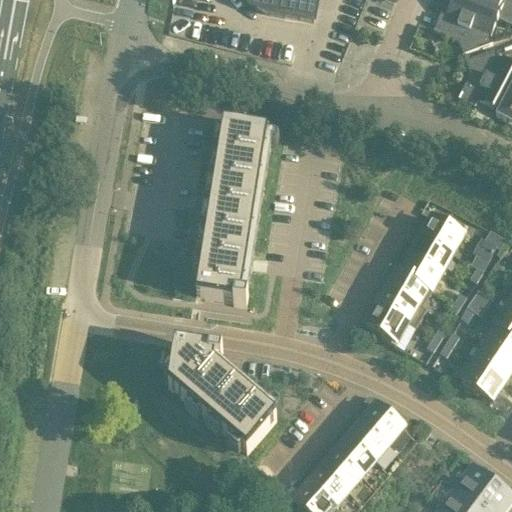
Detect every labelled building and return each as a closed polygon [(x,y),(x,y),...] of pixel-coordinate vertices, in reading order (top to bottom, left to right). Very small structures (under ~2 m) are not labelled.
[(239,0),(250,10),(268,17),(313,25),(317,0),(239,0)] [(453,0),(452,5),(498,23),(506,0),(453,0)] [(490,42),(498,23),(452,5),(439,36),(434,33),(433,36),(458,45),(462,58),(492,48),(490,42)] [(511,68),(497,60),(495,55),(465,66),(470,79),(457,103),(459,104),(462,98),(493,114),(511,77),(511,68)] [(511,88),(495,121),(511,130),(511,88)] [(224,129),(196,308),(241,315),(268,136),(224,129)] [(421,243),(452,260),(463,241),(432,223),(421,243)] [(452,260),(421,243),(411,261),(442,278),(448,267),(452,260)] [(442,278),(411,261),(401,277),(432,295),(442,278)] [(495,269),(489,279),(496,283),(502,273),(495,269)] [(476,288),(482,278),(476,273),(469,284),(476,288)] [(397,275),(387,293),(422,313),(432,295),(401,277),(397,275)] [(489,293),(495,283),(489,279),(482,289),(489,293)] [(422,313),(387,293),(381,303),(376,312),(407,330),(416,335),(421,325),(426,315),(422,313)] [(511,297),(509,302),(502,312),(511,319),(511,297)] [(453,309),(460,313),(467,303),(460,299),(453,309)] [(454,323),(460,313),(453,309),(447,319),(454,323)] [(376,312),(366,331),(383,341),(381,344),(395,352),(407,330),(376,312)] [(511,343),(511,319),(502,312),(502,313),(506,316),(495,331),(495,332),(511,343)] [(473,318),(467,314),(460,324),(467,329),(473,318)] [(487,351),(511,368),(511,343),(495,332),(494,333),(498,335),(487,351)] [(439,333),(432,343),(439,347),(445,337),(439,333)] [(446,348),(452,352),(459,342),(452,338),(446,348)] [(433,357),(439,347),(432,343),(426,353),(433,357)] [(452,352),(446,348),(439,358),(446,362),(452,352)] [(175,351),(169,392),(248,460),(278,426),(215,372),(217,357),(175,351)] [(511,378),(511,368),(487,351),(475,368),(505,388),(510,381),(511,378)] [(505,388),(475,368),(461,390),(474,399),(476,396),(492,407),(505,388)] [(363,408),(371,415),(377,408),(369,401),(363,408)] [(361,428),(388,451),(403,435),(386,419),(388,417),(378,409),(361,428)] [(350,424),(357,430),(363,423),(356,417),(350,424)] [(348,443),(375,466),(388,451),(361,428),(348,443)] [(337,439),(344,445),(350,438),(343,432),(337,439)] [(334,458),(361,481),(375,466),(348,443),(334,458)] [(323,454),(330,460),(336,454),(329,447),(323,454)] [(361,481),(334,458),(320,473),(347,496),(361,481)] [(310,469),(317,476),(323,469),(316,463),(310,469)] [(457,493),(482,511),(506,511),(511,505),(511,501),(473,472),(457,493)] [(307,488),(334,511),(347,496),(320,473),(307,488)] [(296,485),(303,491),(309,484),(302,478),(296,485)] [(293,503),(303,511),(333,511),(334,511),(307,488),(293,503)] [(442,511),(482,511),(457,493),(442,511)]
